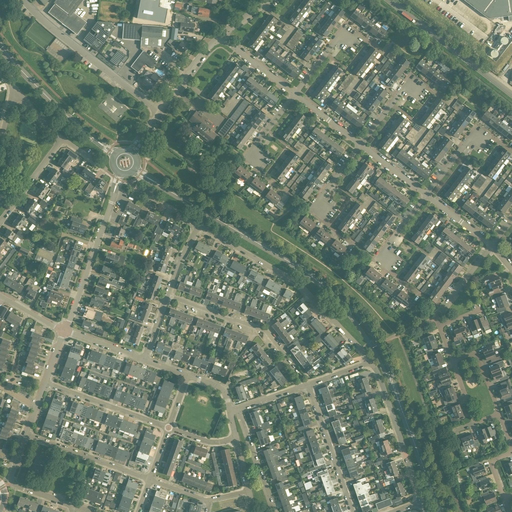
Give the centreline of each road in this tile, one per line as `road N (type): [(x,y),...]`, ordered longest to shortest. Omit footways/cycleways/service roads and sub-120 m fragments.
road 1 (primary): [(441,511),(380,357),(340,302),(318,279),(132,169)]
road 2 (residential): [(198,226),(296,284),(370,361)]
road 3 (unclassified): [(159,112),(24,0)]
road 4 (residential): [(167,294),(265,331),(306,384)]
road 5 (residential): [(64,331),(120,173)]
road 6 (unclassified): [(387,0),(511,95)]
road 7 (residential): [(370,361),(420,501)]
road 8 (primary): [(115,155),(9,58)]
road 9 (residential): [(352,511),(306,384)]
road 10 (residential): [(168,427),(45,382)]
road 11 (residential): [(26,435),(149,480)]
